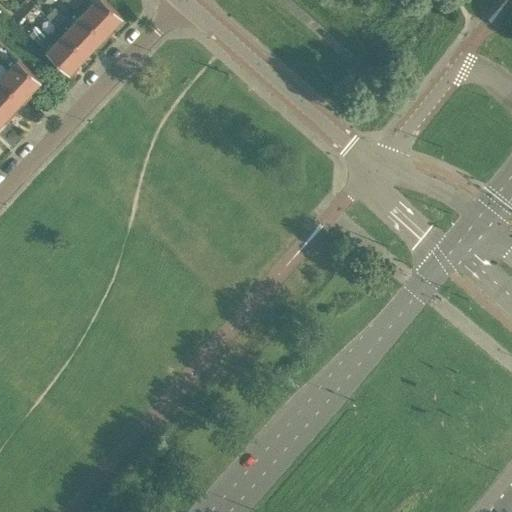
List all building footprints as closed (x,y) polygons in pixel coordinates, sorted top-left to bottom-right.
[(81,0),(64,0),(73,8),(81,0)] [(92,0),(80,13),(102,34),(120,15),(104,0),(92,0)] [(56,26),(65,18),(53,7),(45,15),(56,26)] [(63,31),(85,52),(102,34),(80,13),(63,31)] [(39,44),(40,43),(48,36),(36,25),(27,34),(39,44)] [(85,52),(63,31),(45,50),(67,71),(85,52)] [(0,78),(20,97),(37,79),(18,60),(15,58),(5,69),(0,63),(0,78)] [(0,112),(3,116),(20,97),(0,78),(0,112)] [(217,86),(179,124),(196,141),(234,104),(217,86)]
